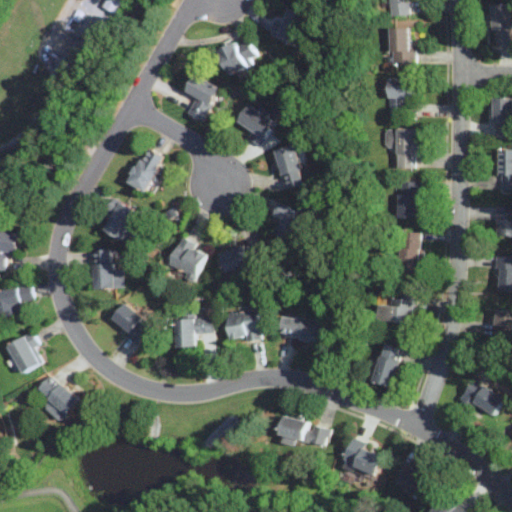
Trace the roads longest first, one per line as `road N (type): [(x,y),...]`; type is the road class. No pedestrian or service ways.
road 1 (residential): [(511,503),(418,424),(289,377),(173,394),(113,374),(84,349),(55,279),(58,240),(203,0)]
road 2 (residential): [(418,424),(457,273),(456,0)]
road 3 (residential): [(132,109),(211,160),(219,191)]
